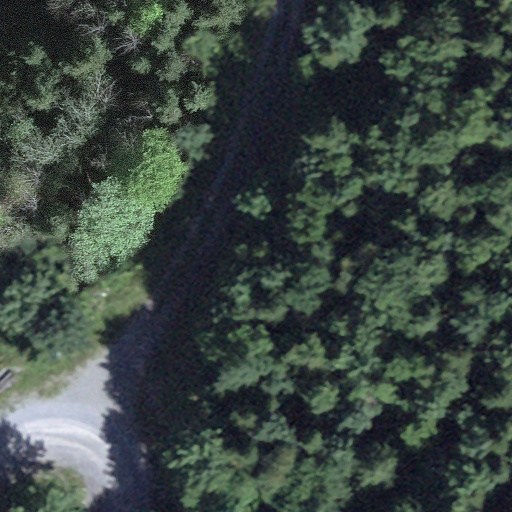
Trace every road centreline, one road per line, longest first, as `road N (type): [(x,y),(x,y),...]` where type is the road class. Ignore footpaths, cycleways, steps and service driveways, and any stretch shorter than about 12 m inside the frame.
road 1 (track): [(78,437),(202,250),(298,0)]
road 2 (track): [(0,462),(35,440),(78,437),(106,461),(117,511)]
